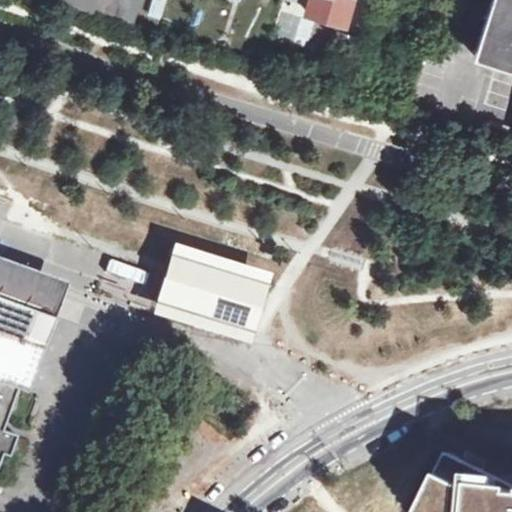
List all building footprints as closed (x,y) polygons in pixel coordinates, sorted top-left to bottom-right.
[(51,0),(134,25),(141,0),(51,0)] [(486,0),(468,56),(511,70),(511,62),(480,53),(497,0),(486,0)] [(511,0),(497,0),(480,53),(511,62),(511,0)] [(391,74),(372,67),(366,82),(385,90),(391,74)] [(511,97),(511,84),(498,82),(495,93),(511,97)] [(260,282),(173,255),(158,305),(245,331),(252,307),(260,282)] [(0,457),(3,451),(6,452),(13,435),(0,430),(0,428),(13,391),(15,385),(0,378),(0,367),(3,359),(20,308),(0,300),(0,457)] [(104,357),(91,353),(81,385),(93,390),(104,357)] [(511,511),(511,484),(451,455),(441,477),(445,479),(428,511),(511,511)]
